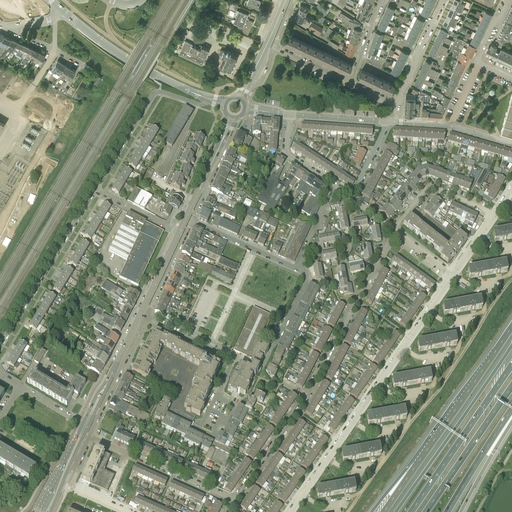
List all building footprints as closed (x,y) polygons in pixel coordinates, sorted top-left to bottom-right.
[(23,7),(28,0),(13,0),(16,3),(14,7),(0,0),(0,10),(10,15),(11,13),(16,16),(20,11),(18,10),(22,5),(23,7)] [(257,0),(247,0),(246,4),(257,8),(260,1),(257,0)] [(363,0),(361,5),(370,9),(372,3),(366,0),(363,0)] [(465,10),(466,6),(463,4),(464,0),(455,0),(454,4),(465,10)] [(413,11),(414,11),(417,5),(416,4),(412,2),(409,9),(413,11)] [(423,8),(430,11),(433,5),(426,2),(423,8)] [(228,8),(236,11),(238,6),(231,3),(228,8)] [(316,7),(311,4),(309,8),(309,9),(314,10),(322,14),(323,10),(316,7)] [(457,15),(459,12),(463,13),(465,10),(454,4),(450,12),(457,15)] [(297,12),(306,16),(309,9),(309,8),(304,6),(300,5),(297,12)] [(358,10),(367,15),(370,9),(361,5),(358,10)] [(386,11),(392,14),(395,9),(388,6),(386,11)] [(430,11),(423,8),(421,13),(428,16),(430,11)] [(367,15),(358,10),(355,16),(364,21),(367,15)] [(248,14),(239,11),(233,23),(238,25),(237,27),(241,29),(241,31),(248,34),(253,22),(246,19),(248,14)] [(383,16),(390,20),(392,14),(386,11),(383,16)] [(483,17),(490,20),(492,14),(485,11),(483,17)] [(306,16),(297,12),(294,19),(302,22),(305,24),(308,16),(306,16)] [(458,24),(459,21),(456,19),(457,15),(450,12),(447,19),(458,24)] [(349,34),(358,37),(362,26),(353,23),(354,21),(341,13),(337,18),(344,22),(342,24),(351,27),(349,34)] [(381,22),(387,25),(390,20),(383,16),(381,22)] [(414,23),(421,26),(424,21),(417,17),(414,23)] [(480,22),(487,25),(490,20),(483,17),(480,22)] [(444,27),(447,29),(450,30),(452,26),(456,28),(458,24),(447,19),(444,25),(445,25),(444,27)] [(511,22),(505,20),(501,29),(511,33),(511,22)] [(322,29),(322,28),(313,22),(309,28),(319,34),(322,29)] [(387,25),(381,22),(378,27),(385,30),(387,25)] [(478,27),(484,30),(487,25),(480,22),(478,27)] [(412,28),(419,32),(421,26),(414,23),(412,28)] [(475,33),(482,36),(484,30),(478,27),(475,33)] [(409,34),(416,37),(419,32),(412,28),(409,34)] [(440,29),(437,37),(437,38),(444,41),(450,44),(452,40),(445,37),(447,33),(449,33),(450,30),(447,29),(446,32),(442,29),(442,30),(440,29)] [(511,33),(501,29),(497,37),(505,40),(505,41),(511,44),(511,42),(511,33)] [(374,38),(381,41),(383,34),(376,31),(376,32),(374,38)] [(473,38),(479,41),(482,36),(475,33),(473,38)] [(349,41),(356,43),(358,37),(349,34),(347,38),(349,39),(349,41)] [(407,39),(409,40),(407,45),(411,47),(414,43),(416,37),(409,34),(407,39)] [(293,47),(299,50),(303,42),(287,35),(283,43),(290,46),(293,48),(293,47)] [(3,44),(0,48),(0,54),(11,39),(8,37),(4,36),(0,41),(0,44),(1,45),(2,44),(3,44)] [(472,56),(477,47),(470,43),(469,43),(457,37),(453,47),(472,56)] [(381,41),(374,38),(371,45),(378,48),(381,41)] [(437,38),(434,45),(447,51),(448,48),(442,45),(444,41),(437,38)] [(470,43),(477,47),(479,41),(473,38),(470,43)] [(5,54),(7,55),(8,54),(17,41),(11,39),(0,54),(3,56),(5,54)] [(500,51),(501,48),(504,42),(496,39),(494,45),(497,46),(496,49),(500,51)] [(337,50),(339,46),(329,40),(327,44),(332,46),(332,47),(337,50)] [(8,54),(7,55),(7,56),(8,54),(11,56),(15,50),(17,52),(23,44),(17,41),(8,54)] [(180,50),(178,54),(202,65),(205,58),(209,49),(210,46),(203,43),(202,46),(201,45),(199,44),(198,47),(185,41),(182,46),(180,45),(179,49),(180,50)] [(345,46),(354,49),(356,43),(349,41),(348,44),(346,43),(345,46)] [(309,55),(316,58),(319,50),(303,42),(299,50),(306,54),(309,55)] [(21,59),(22,57),(29,47),(23,44),(17,52),(15,56),(21,59)] [(496,58),(500,51),(496,49),(497,46),(494,45),(492,44),(490,47),(489,46),(485,53),(496,58)] [(354,49),(345,46),(343,46),(340,45),(339,48),(342,49),(341,49),(346,50),(345,53),(352,56),(354,49)] [(378,48),(371,45),(367,57),(371,59),(372,54),(376,55),(378,48)] [(443,54),(445,55),(447,51),(434,45),(430,53),(431,54),(433,55),(432,57),(435,58),(436,56),(438,52),(443,54)] [(25,65),(29,58),(34,50),(29,47),(22,57),(24,59),(21,63),(24,65),(25,65)] [(472,57),(472,56),(453,47),(451,50),(454,52),(452,56),(466,63),(470,56),(472,57)] [(496,58),(501,60),(506,50),(501,48),(500,51),(496,58)] [(219,67),(219,69),(225,72),(227,71),(227,70),(230,71),(237,57),(233,55),(233,54),(230,52),(230,51),(226,49),(226,50),(223,49),(223,50),(221,49),(220,50),(219,53),(219,54),(220,55),(220,56),(221,56),(220,57),(222,58),(221,60),(222,61),(219,67)] [(33,61),(34,61),(40,52),(34,50),(29,58),(32,60),(30,63),(32,64),(32,62),(33,61)] [(325,62),(332,65),(335,57),(319,50),(316,58),(322,61),(322,62),(325,63),(325,62)] [(399,56),(406,59),(408,54),(402,50),(399,56)] [(501,60),(505,62),(510,52),(506,50),(501,60)] [(40,52),(34,61),(36,63),(36,62),(39,64),(43,66),(46,61),(43,59),(45,55),(40,52)] [(397,61),(403,64),(406,59),(399,56),(397,61)] [(452,69),(462,73),(466,63),(452,56),(451,57),(449,61),(452,62),(455,63),(452,69)] [(338,69),(340,70),(341,70),(348,73),(352,65),(335,57),(332,65),(338,69)] [(50,79),(52,75),(61,62),(57,60),(50,71),(52,72),(48,78),(50,79)] [(423,68),(436,75),(437,71),(431,68),(433,63),(434,61),(431,60),(430,62),(428,61),(426,61),(423,68)] [(394,67),(401,70),(403,64),(397,61),(394,67)] [(65,65),(61,62),(52,75),(55,77),(57,78),(65,65)] [(61,78),(64,79),(70,68),(65,65),(57,78),(54,83),(51,87),(53,88),(56,84),(57,84),(59,80),(61,78)] [(401,70),(394,67),(391,72),(398,76),(401,70)] [(70,68),(64,79),(63,81),(59,86),(57,90),(65,94),(66,93),(71,96),(73,92),(68,89),(66,87),(66,86),(64,85),(66,82),(68,79),(70,80),(75,71),(70,68)] [(419,76),(425,79),(427,75),(434,78),(436,75),(423,68),(419,76)] [(459,80),(462,73),(452,69),(451,68),(449,71),(447,70),(447,71),(443,69),(441,72),(446,74),(459,80)] [(367,82),(374,85),(378,77),(361,70),(358,78),(365,81),(364,81),(367,83),(367,82)] [(448,82),(449,82),(456,86),(459,80),(446,74),(444,76),(447,77),(445,80),(448,82)] [(93,83),(97,86),(102,78),(98,75),(93,83)] [(428,85),(430,86),(432,82),(425,79),(419,76),(415,84),(417,85),(416,85),(420,87),(418,89),(421,91),(423,88),(422,87),(424,83),(428,85)] [(380,89),(382,90),(383,90),(390,93),(394,85),(378,77),(374,85),(381,89),(380,89)] [(453,91),(456,86),(449,82),(447,86),(444,84),(443,84),(445,80),(439,77),(437,81),(441,83),(440,85),(453,91)] [(451,97),(453,91),(440,85),(439,87),(442,89),(441,92),(451,97)] [(406,99),(420,100),(421,91),(418,89),(414,87),(411,93),(407,92),(406,99)] [(448,104),(451,97),(441,92),(433,88),(432,94),(431,96),(436,99),(448,104)] [(429,117),(430,107),(431,96),(430,95),(424,92),(421,91),(420,100),(420,107),(419,116),(429,117)] [(511,96),(502,131),(511,133),(511,96)] [(406,99),(405,106),(405,115),(419,116),(420,107),(420,100),(406,99)] [(439,107),(445,110),(448,104),(436,99),(433,104),(439,107)] [(184,107),(163,143),(172,148),(193,112),(184,107)] [(430,107),(429,117),(441,118),(445,110),(439,107),(438,109),(436,108),(430,107)] [(260,135),(260,132),(261,120),(254,119),(253,134),(260,135)] [(270,131),(271,129),(271,121),(261,120),(260,132),(264,133),(264,131),(270,131)] [(278,134),(278,129),(279,122),(278,121),(271,121),(271,129),(270,131),(270,133),(277,134),(278,134)] [(148,133),(155,137),(159,131),(152,127),(148,133)] [(246,153),(252,140),(246,136),(246,135),(246,136),(239,133),(239,132),(237,133),(231,146),(246,153)] [(145,138),(152,142),(155,137),(148,133),(145,138)] [(193,139),(202,143),(204,138),(195,134),(193,139)] [(447,142),(454,144),(456,136),(450,134),(447,142)] [(454,144),(461,146),(463,138),(456,136),(454,144)] [(142,144),(149,148),(152,142),(145,138),(142,144)] [(461,146),(468,147),(470,140),(463,138),(461,146)] [(190,145),(197,148),(199,149),(202,143),(193,139),(190,145)] [(468,147),(474,149),(477,142),(470,140),(468,147)] [(474,149),(481,151),(483,144),(477,142),(474,149)] [(292,148),(297,152),(301,146),(296,143),(292,148)] [(399,152),(396,151),(398,147),(390,143),(386,151),(397,156),(399,152)] [(139,149),(145,153),(149,148),(142,144),(139,149)] [(197,148),(190,145),(188,144),(185,150),(195,154),(197,148)] [(481,151),(488,153),(490,145),(483,144),(481,151)] [(488,153),(495,155),(497,147),(490,145),(488,153)] [(297,152),(302,155),(306,149),(301,146),(297,152)] [(495,155),(501,157),(503,149),(497,147),(495,155)] [(135,155),(142,159),(145,153),(139,149),(135,155)] [(302,155),(307,158),(311,153),(306,149),(302,155)] [(353,155),(363,159),(366,153),(359,149),(357,153),(354,152),(353,155)] [(501,157),(508,159),(510,151),(503,149),(501,157)] [(225,159),(239,165),(242,166),(243,164),(236,161),(237,158),(238,159),(239,157),(242,159),(244,156),(229,150),(225,159)] [(382,157),(389,161),(392,155),(385,152),(382,157)] [(183,159),(194,163),(194,161),(192,160),(193,156),(185,153),(183,159)] [(307,158),(312,162),(316,156),(311,153),(307,158)] [(279,169),(281,167),(285,160),(276,154),(269,164),(273,166),(274,165),(277,167),(279,169)] [(132,160),(139,164),(142,159),(135,155),(132,160)] [(363,159),(353,155),(351,158),(354,159),(352,163),(359,166),(363,159)] [(312,162),(317,165),(321,159),(316,156),(312,162)] [(379,163),(386,166),(389,161),(382,157),(379,163)] [(182,165),(189,167),(190,164),(193,165),(194,163),(183,159),(180,164),(182,165)] [(237,170),(239,165),(225,159),(223,164),(237,170)] [(317,165),(322,168),(325,162),(321,159),(317,165)] [(139,164),(132,160),(128,166),(135,170),(139,164)] [(322,168),(327,171),(330,166),(325,162),(322,168)] [(377,168),(383,172),(386,166),(379,163),(377,168)] [(240,172),(237,170),(223,164),(221,168),(230,173),(230,171),(239,175),(240,172)] [(179,170),(189,174),(191,168),(189,167),(182,165),(179,170)] [(292,182),(294,178),(300,170),(295,166),(289,175),(286,179),(288,180),(292,182)] [(327,171),(332,175),(335,169),(330,166),(327,171)] [(425,178),(429,177),(432,168),(427,166),(422,167),(425,178)] [(283,168),(281,167),(279,169),(277,167),(276,170),(278,171),(275,176),(272,174),(270,179),(267,178),(257,201),(266,205),(277,181),(283,168)] [(421,179),(425,178),(422,167),(417,169),(414,173),(421,179)] [(432,178),(435,179),(438,169),(434,167),(433,168),(432,168),(429,177),(430,177),(429,179),(432,180),(432,178)] [(504,175),(507,176),(510,170),(505,168),(505,167),(503,170),(503,169),(501,174),(504,175)] [(122,174),(128,178),(132,172),(125,168),(122,174)] [(219,173),(235,181),(237,178),(229,175),(229,174),(231,175),(232,175),(235,176),(236,175),(230,173),(221,168),(219,173)] [(374,173),(381,177),(383,172),(377,168),(374,173)] [(332,175),(337,178),(340,172),(335,169),(332,175)] [(177,176),(184,179),(186,180),(189,174),(179,170),(177,176)] [(297,180),(299,182),(303,177),(305,173),(300,170),(294,178),(292,182),(289,186),(292,187),(297,180)] [(475,186),(480,188),(489,172),(484,170),(475,186)] [(337,178),(341,181),(345,175),(340,172),(337,178)] [(238,182),(235,181),(219,173),(217,178),(225,182),(226,180),(233,183),(237,184),(238,182)] [(301,191),(301,192),(311,177),(305,173),(303,177),(299,182),(297,185),(299,186),(296,191),(299,193),(301,191)] [(371,179),(378,182),(381,177),(374,173),(371,179)] [(421,180),(421,179),(414,173),(413,173),(410,176),(418,182),(419,182),(420,183),(422,181),(421,180)] [(445,184),(447,185),(451,175),(446,173),(442,184),(444,185),(445,184)] [(118,179),(125,184),(128,178),(122,174),(118,179)] [(173,181),(184,185),(185,184),(182,183),(184,179),(177,176),(176,175),(173,181)] [(341,181),(346,185),(350,179),(345,175),(341,181)] [(407,180),(417,187),(418,186),(416,185),(418,182),(410,176),(407,180)] [(453,187),(455,187),(459,178),(455,176),(451,187),(453,188),(453,187)] [(495,181),(502,185),(505,179),(498,176),(495,181)] [(308,192),(311,188),(316,181),(311,177),(301,192),(304,194),(306,191),(308,192)] [(458,187),(460,188),(464,178),(459,177),(459,178),(455,187),(455,188),(457,189),(458,187)] [(214,184),(230,192),(232,188),(224,185),(225,182),(217,178),(214,184)] [(115,185),(122,189),(125,184),(118,179),(115,185)] [(292,182),(288,180),(288,182),(283,179),(281,183),(277,181),(266,205),(262,214),(269,217),(289,186),(292,182)] [(350,179),(346,185),(351,188),(355,182),(350,179)] [(368,184),(375,188),(378,182),(371,179),(368,184)] [(416,188),(417,187),(407,180),(406,181),(407,182),(405,184),(415,191),(416,190),(414,189),(415,188),(416,188)] [(468,180),(464,191),(466,192),(466,190),(469,191),(472,181),(468,180)] [(183,187),(184,185),(173,181),(171,187),(179,190),(181,186),(183,187)] [(316,196),(317,194),(318,192),(323,185),(316,181),(311,188),(308,192),(305,197),(307,198),(309,195),(308,195),(309,194),(310,194),(312,195),(313,194),(316,196)] [(493,187),(499,190),(502,185),(495,181),(493,187)] [(228,198),(230,192),(214,184),(211,190),(228,198)] [(365,190),(372,193),(375,188),(368,184),(365,190)] [(413,194),(415,191),(405,184),(403,187),(402,187),(401,187),(410,194),(411,193),(413,194)] [(122,189),(115,185),(112,191),(118,195),(122,189)] [(410,194),(401,187),(398,191),(407,197),(408,196),(409,197),(411,195),(410,194)] [(490,192),(496,195),(499,190),(493,187),(490,192)] [(135,189),(127,202),(144,210),(152,197),(135,189)] [(372,193),(365,190),(362,195),(369,199),(372,193)] [(488,191),(487,190),(486,193),(488,194),(487,197),(483,195),(481,199),(490,203),(492,200),(493,201),(496,195),(490,192),(488,191)] [(171,201),(180,205),(183,200),(174,196),(175,195),(173,195),(174,192),(172,191),(169,196),(172,198),(171,201)] [(405,200),(407,197),(398,191),(396,194),(405,202),(406,200),(405,200)] [(316,202),(320,196),(317,194),(316,196),(313,194),(312,195),(304,206),(301,211),(308,215),(309,212),(311,209),(313,207),(315,204),(316,202)] [(403,204),(405,202),(396,194),(393,198),(401,205),(402,203),(403,204)] [(431,200),(440,207),(443,203),(435,197),(433,199),(432,198),(431,200)] [(402,205),(401,205),(393,198),(392,199),(393,199),(390,203),(400,210),(402,208),(400,207),(402,205)] [(204,205),(214,210),(235,219),(237,213),(231,210),(207,199),(204,205)] [(177,211),(180,205),(171,201),(169,200),(168,203),(169,204),(168,206),(172,208),(177,211)] [(437,211),(440,207),(431,200),(429,201),(430,202),(429,204),(437,211)] [(339,210),(344,209),(348,208),(347,201),(338,203),(339,210)] [(101,209),(107,213),(111,207),(104,203),(101,209)] [(399,212),(400,210),(390,203),(388,206),(386,204),(386,205),(394,211),(396,213),(398,211),(399,212)] [(448,213),(453,215),(458,204),(456,203),(455,204),(453,203),(448,213)] [(172,208),(168,206),(163,204),(162,206),(165,208),(162,213),(168,216),(172,208)] [(435,214),(437,211),(429,204),(428,206),(427,205),(425,207),(435,214)] [(453,215),(457,217),(461,207),(459,206),(460,205),(458,204),(453,215)] [(216,217),(220,218),(221,216),(213,212),(214,210),(204,205),(202,210),(211,215),(216,217)] [(393,213),(394,211),(386,205),(383,208),(393,216),(394,214),(393,213)] [(432,218),(435,214),(425,207),(424,208),(425,209),(423,211),(432,218)] [(457,217),(461,219),(466,208),(464,207),(463,208),(461,207),(457,217)] [(262,214),(253,209),(250,208),(247,213),(246,216),(254,219),(253,220),(256,221),(256,220),(259,221),(262,214)] [(391,218),(393,216),(383,208),(380,212),(388,219),(390,217),(391,218)] [(461,219),(465,221),(469,211),(467,210),(468,209),(466,208),(461,219)] [(97,214),(104,218),(107,213),(101,209),(97,214)] [(338,217),(346,216),(344,209),(339,210),(337,210),(338,217)] [(211,215),(202,210),(198,218),(199,221),(207,224),(211,215)] [(465,221),(469,223),(474,212),(472,211),(471,212),(469,211),(465,221)] [(474,212),(469,223),(473,225),(478,215),(475,214),(476,213),(474,212)] [(128,213),(108,251),(127,261),(119,277),(138,286),(159,242),(158,242),(163,231),(145,222),(128,213)] [(94,220),(101,224),(104,218),(97,214),(94,220)] [(262,214),(259,221),(266,225),(270,217),(269,217),(262,214)] [(448,245),(440,239),(422,225),(416,220),(410,215),(403,224),(442,255),(440,257),(447,263),(466,239),(458,233),(448,245)] [(217,228),(218,227),(221,219),(220,218),(216,217),(212,226),(217,228)] [(279,222),(270,217),(266,225),(276,229),(279,222)] [(369,227),(371,224),(368,222),(367,222),(366,218),(359,220),(360,227),(367,226),(369,227)] [(91,225),(97,229),(101,224),(94,220),(91,225)] [(266,225),(259,221),(256,220),(256,221),(253,228),(263,232),(266,225)] [(284,243),(278,256),(286,260),(292,263),(294,262),(310,227),(304,224),(296,220),(285,243),(284,243)] [(354,229),(360,227),(359,220),(352,221),(354,229)] [(340,232),(342,234),(344,231),(344,230),(348,229),(347,222),(340,224),(341,231),(340,232)] [(371,235),(379,233),(378,226),(374,227),(374,226),(371,224),(369,227),(370,228),(371,235)] [(87,231),(94,235),(97,229),(91,225),(87,231)] [(248,240),(251,232),(252,229),(247,227),(246,229),(245,229),(241,237),(248,240)] [(205,236),(208,237),(209,235),(196,228),(193,229),(192,233),(204,238),(204,239),(205,236)] [(506,240),(511,238),(511,229),(493,232),(495,242),(503,240),(503,241),(504,241),(506,240)] [(94,235),(87,231),(84,236),(91,240),(94,235)] [(251,232),(248,240),(254,242),(257,235),(251,232)] [(332,235),(333,243),(340,241),(339,237),(340,237),(342,234),(340,232),(339,234),(332,235)] [(190,238),(205,245),(206,243),(206,242),(203,240),(204,238),(192,233),(192,234),(191,234),(190,235),(191,236),(190,238)] [(379,233),(371,235),(373,242),(381,240),(379,233)] [(264,237),(261,236),(260,238),(257,244),(263,247),(267,238),(264,237)] [(320,245),(327,244),(325,237),(318,238),(318,240),(320,245)] [(218,245),(216,250),(205,245),(190,238),(189,238),(187,243),(220,258),(225,248),(224,248),(222,246),(219,245),(218,245)] [(272,253),(278,256),(284,243),(278,240),(272,253)] [(320,249),(320,245),(318,240),(312,241),(313,250),(320,249)] [(79,247),(86,251),(90,246),(83,241),(79,247)] [(184,249),(192,253),(193,250),(216,261),(215,263),(236,272),(239,266),(220,258),(187,243),(184,249)] [(363,253),(371,252),(369,245),(362,246),(363,253)] [(76,253),(83,257),(86,251),(79,247),(76,253)] [(193,256),(191,255),(192,253),(184,249),(182,254),(190,258),(200,262),(203,264),(203,263),(205,259),(194,254),(193,256)] [(328,253),(329,260),(336,259),(335,251),(328,253)] [(364,262),(366,263),(368,260),(368,259),(372,259),(371,252),(363,253),(364,260),(365,260),(364,262)] [(72,258),(79,262),(83,257),(76,253),(72,258)] [(322,261),(329,260),(328,253),(321,254),(322,258),(321,258),(319,261),(321,263),(322,261)] [(189,261),(188,260),(190,258),(182,254),(181,257),(178,262),(190,268),(207,275),(207,276),(230,286),(231,286),(230,286),(232,282),(233,282),(232,282),(233,282),(232,282),(234,278),(234,277),(203,263),(203,264),(200,262),(198,267),(194,265),(194,266),(190,265),(190,266),(187,265),(189,261)] [(392,261),(397,265),(401,259),(396,256),(392,261)] [(79,262),(72,258),(69,264),(76,268),(79,262)] [(397,265),(402,269),(406,263),(401,259),(397,265)] [(314,273),(322,271),(320,264),(321,263),(319,261),(317,264),(317,265),(313,266),(314,273)] [(176,267),(185,272),(188,273),(190,268),(178,262),(176,267)] [(355,264),(357,272),(364,271),(363,267),(364,266),(366,263),(364,262),(362,263),(363,263),(355,264)] [(496,274),(498,274),(499,274),(499,273),(507,272),(505,262),(487,266),(488,275),(496,274)] [(405,274),(406,272),(411,266),(406,263),(402,269),(400,271),(405,274)] [(350,273),(357,272),(355,264),(349,266),(350,273)] [(406,272),(411,276),(416,270),(411,266),(406,272)] [(481,276),(488,275),(487,266),(468,269),(470,278),(478,277),(481,277),(481,276)] [(173,273),(184,278),(192,282),(194,278),(184,274),(185,272),(176,267),(173,273)] [(337,275),(345,274),(344,267),(336,268),(337,275)] [(63,273),(70,278),(73,272),(67,268),(63,273)] [(379,274),(386,277),(389,272),(382,269),(379,274)] [(416,279),(420,273),(416,270),(411,276),(416,279)] [(322,271),(314,273),(315,279),(323,278),(322,271)] [(60,279),(67,283),(70,278),(63,273),(60,279)] [(171,277),(186,285),(188,285),(188,283),(183,281),(184,278),(173,273),(171,277)] [(416,279),(421,283),(425,277),(420,273),(416,279)] [(339,282),(346,281),(345,274),(337,275),(339,282)] [(377,280),(383,283),(384,280),(386,278),(386,277),(379,274),(377,280)] [(185,287),(186,285),(171,277),(169,282),(179,287),(180,285),(185,287)] [(421,283),(426,286),(430,281),(425,277),(421,283)] [(57,284),(63,289),(67,283),(60,279),(57,284)] [(105,293),(104,294),(117,302),(125,306),(132,310),(137,300),(125,294),(118,289),(103,280),(99,285),(103,287),(101,291),(105,293)] [(374,285),(380,288),(383,283),(377,280),(374,285)] [(342,289),(348,287),(346,281),(339,282),(340,289),(342,289)] [(430,281),(426,286),(431,290),(435,284),(430,281)] [(169,283),(166,288),(180,294),(181,291),(178,290),(179,287),(169,282),(169,283)] [(63,289),(57,284),(53,290),(60,294),(63,289)] [(308,289),(317,293),(320,288),(310,284),(308,289)] [(371,290),(377,294),(380,288),(374,285),(371,290)] [(348,287),(342,289),(343,296),(353,294),(351,287),(348,287)] [(128,288),(126,294),(137,300),(139,295),(139,294),(135,292),(128,288)] [(181,297),(182,295),(166,288),(164,292),(172,296),(173,294),(181,297)] [(315,298),(317,293),(308,289),(305,293),(315,298)] [(368,296),(374,299),(376,296),(377,294),(371,290),(368,296)] [(162,296),(162,297),(178,305),(179,303),(174,300),(175,298),(175,297),(172,296),(164,292),(162,296)] [(46,299),(53,303),(56,298),(49,293),(46,299)] [(312,303),(315,298),(305,293),(303,298),(312,303)] [(417,299),(423,303),(426,298),(420,293),(417,299)] [(373,302),(374,299),(368,296),(365,301),(372,305),(373,302)] [(162,297),(159,302),(170,308),(172,305),(176,307),(178,305),(162,297)] [(300,303),(310,308),(312,303),(303,298),(300,303)] [(42,305),(49,309),(53,303),(46,299),(42,305)] [(413,304),(419,308),(423,303),(417,299),(413,304)] [(471,311),(473,310),(474,310),(482,308),(480,299),(461,302),(463,312),(471,310),(471,311)] [(159,302),(157,307),(170,314),(173,315),(174,312),(169,310),(170,308),(159,302)] [(455,313),(463,312),(461,302),(443,306),(444,315),(452,314),(456,314),(455,313)] [(310,308),(300,303),(298,307),(307,312),(310,308)] [(336,308),(342,312),(345,306),(339,303),(336,308)] [(410,309),(416,313),(419,308),(413,304),(410,309)] [(39,310),(46,314),(49,309),(42,305),(39,310)] [(121,314),(128,317),(132,310),(125,306),(121,314)] [(94,312),(100,316),(103,311),(98,307),(94,312)] [(157,307),(155,312),(155,313),(157,314),(157,313),(160,315),(161,316),(166,318),(167,315),(172,317),(172,316),(173,315),(170,314),(157,307)] [(252,360),(259,346),(272,316),(253,307),(245,325),(233,351),(252,360)] [(305,317),(307,312),(298,307),(295,313),(305,317)] [(333,313),(339,317),(342,312),(336,308),(333,313)] [(406,314),(412,318),(416,313),(410,309),(406,314)] [(36,316),(43,320),(46,314),(39,310),(36,316)] [(358,315),(364,318),(367,313),(361,310),(358,315)] [(303,322),(305,317),(295,313),(293,317),(303,322)] [(330,319),(336,322),(339,317),(333,313),(330,319)] [(124,326),(124,325),(113,319),(104,314),(102,318),(104,319),(102,323),(113,329),(114,329),(120,332),(124,326)] [(113,319),(124,325),(128,317),(121,314),(119,318),(114,316),(113,319)] [(403,319),(409,323),(412,318),(406,314),(403,319)] [(355,320),(362,324),(364,318),(358,315),(355,320)] [(32,321),(39,325),(43,320),(36,316),(32,321)] [(302,322),(303,322),(293,317),(292,317),(290,322),(300,327),(302,322)] [(336,322),(330,319),(327,324),(333,328),(336,322)] [(409,323),(403,319),(399,324),(400,324),(398,326),(403,330),(405,328),(409,323)] [(352,326),(359,329),(362,324),(355,320),(352,326)] [(39,325),(32,321),(29,327),(36,331),(39,325)] [(297,332),(300,327),(290,322),(288,327),(297,332)] [(349,331),(356,335),(359,329),(352,326),(349,331)] [(295,336),(297,332),(288,327),(285,332),(295,336)] [(323,333),(329,337),(332,331),(325,328),(323,333)] [(150,373),(149,372),(153,364),(152,364),(153,362),(155,363),(160,354),(159,354),(163,345),(164,346),(173,350),(173,352),(187,359),(187,360),(203,368),(202,370),(201,370),(192,387),(193,387),(191,390),(192,390),(184,407),(187,408),(186,411),(190,413),(191,412),(200,416),(204,407),(202,406),(203,404),(208,396),(207,396),(212,387),(209,386),(210,384),(211,385),(219,367),(213,364),(212,365),(211,364),(212,360),(208,358),(193,351),(193,350),(179,343),(180,342),(168,336),(169,336),(165,334),(155,329),(151,338),(149,337),(145,346),(143,345),(142,347),(143,348),(134,364),(132,366),(133,367),(131,371),(137,374),(148,379),(150,373)] [(104,336),(103,337),(106,340),(115,346),(119,339),(110,333),(107,331),(104,335),(104,336)] [(295,337),(295,336),(285,332),(285,331),(282,336),(292,341),(294,336),(295,337)] [(347,337),(353,340),(356,335),(349,331),(347,337)] [(390,337),(396,341),(400,336),(394,332),(390,337)] [(320,339),(326,342),(329,337),(323,333),(320,339)] [(446,347),(447,347),(449,347),(449,346),(457,345),(455,335),(436,339),(438,348),(446,347)] [(102,347),(112,353),(114,349),(115,347),(98,336),(96,339),(104,344),(102,347)] [(290,346),(292,341),(282,336),(280,341),(290,346)] [(353,340),(347,337),(344,342),(350,345),(353,340)] [(393,346),(396,341),(390,337),(387,341),(393,346)] [(317,344),(323,347),(326,342),(320,339),(317,344)] [(430,350),(438,348),(436,339),(417,342),(419,352),(427,350),(427,351),(430,350)] [(17,347),(24,351),(27,345),(20,341),(17,347)] [(110,356),(112,353),(102,347),(93,341),(92,343),(101,349),(101,350),(110,356)] [(279,347),(285,350),(287,351),(290,346),(280,341),(278,346),(279,347)] [(384,346),(389,351),(393,346),(387,341),(384,346)] [(110,356),(101,350),(101,352),(100,351),(96,348),(96,347),(90,344),(88,346),(108,359),(110,356)] [(252,377),(251,376),(252,374),(255,376),(259,367),(258,366),(262,357),(261,357),(262,355),(264,356),(269,347),(262,344),(261,347),(259,346),(252,360),(248,367),(240,364),(236,372),(237,373),(236,375),(234,374),(229,383),(230,383),(227,389),(236,394),(237,391),(245,395),(249,386),(248,385),(252,377)] [(323,347),(317,344),(314,350),(320,353),(323,347)] [(339,351),(346,354),(349,349),(342,345),(339,351)] [(96,362),(104,367),(108,359),(88,346),(85,351),(97,359),(96,362)] [(380,351),(386,356),(389,351),(384,346),(380,351)] [(13,352),(20,357),(24,351),(17,347),(13,352)] [(274,357),(270,366),(269,368),(269,367),(265,374),(270,376),(270,377),(274,379),(277,372),(276,372),(277,369),(281,361),(280,360),(285,350),(279,347),(274,355),(275,356),(274,357)] [(34,362),(38,364),(46,352),(42,350),(34,362)] [(337,356),(343,359),(346,354),(339,351),(337,356)] [(377,357),(382,361),(386,356),(380,351),(377,357)] [(10,358),(17,362),(20,357),(13,352),(10,358)] [(310,358),(316,362),(319,356),(313,353),(310,358)] [(334,361),(340,365),(343,359),(337,356),(334,361)] [(382,361),(377,357),(373,362),(379,366),(382,361)] [(17,362),(10,358),(7,363),(14,368),(17,362)] [(99,375),(104,367),(96,362),(92,358),(90,361),(91,362),(87,367),(90,370),(99,375)] [(307,364),(313,367),(316,362),(310,358),(307,364)] [(331,367),(337,370),(340,365),(334,361),(331,367)] [(304,369),(310,372),(313,367),(307,364),(304,369)] [(368,370),(373,374),(377,369),(371,365),(368,370)] [(328,372),(334,376),(337,370),(331,367),(328,372)] [(301,374),(307,378),(310,372),(304,369),(301,374)] [(364,375),(370,379),(373,374),(368,370),(364,375)] [(67,393),(66,393),(36,375),(37,374),(33,371),(32,374),(32,375),(27,383),(28,383),(33,386),(34,387),(35,387),(40,390),(39,390),(40,391),(41,391),(46,394),(48,395),(53,398),(52,398),(54,399),(59,401),(59,402),(60,403),(61,402),(66,405),(65,406),(67,406),(74,394),(78,396),(85,383),(76,377),(67,393)] [(334,376),(328,372),(325,378),(332,381),(334,376)] [(421,384),(422,384),(424,384),(423,383),(431,382),(430,372),(411,376),(413,385),(420,384),(421,384)] [(141,388),(143,389),(144,386),(132,381),(133,378),(125,374),(122,379),(141,388)] [(298,380),(305,383),(307,378),(301,374),(298,380)] [(361,380),(367,384),(370,379),(364,375),(361,380)] [(405,386),(413,385),(411,376),(392,379),(394,388),(402,387),(403,387),(405,387),(405,386)] [(122,379),(120,384),(128,388),(129,388),(130,386),(137,389),(136,390),(140,391),(141,388),(122,379)] [(305,383),(298,380),(296,385),(302,389),(305,383)] [(357,385),(363,389),(367,384),(361,380),(357,385)] [(320,386),(326,390),(330,384),(323,381),(320,386)] [(120,384),(118,389),(135,397),(136,395),(131,393),(132,392),(128,390),(129,388),(128,388),(120,384)] [(354,390),(360,394),(363,389),(357,385),(354,390)] [(317,391),(323,395),(326,390),(320,386),(317,391)] [(133,399),(135,397),(118,389),(116,393),(124,397),(125,395),(133,399)] [(360,394),(354,390),(350,395),(356,399),(360,394)] [(314,397),(320,400),(323,395),(317,391),(314,397)] [(119,401),(122,402),(123,400),(130,403),(132,401),(124,397),(116,393),(113,398),(119,401)] [(253,399),(257,401),(262,404),(265,397),(260,394),(256,393),(253,399)] [(288,398),(293,402),(297,397),(291,393),(288,398)] [(245,408),(248,410),(251,411),(257,401),(253,399),(249,397),(248,399),(249,400),(245,408)] [(311,402),(317,406),(320,400),(314,397),(311,402)] [(113,398),(110,405),(115,408),(119,401),(113,398)] [(284,403),(290,407),(293,402),(288,398),(284,403)] [(345,403),(351,407),(354,402),(348,398),(345,403)] [(167,413),(172,404),(170,403),(171,402),(164,399),(162,403),(163,403),(162,405),(161,405),(159,409),(158,409),(154,418),(160,421),(161,419),(163,420),(167,413)] [(108,409),(114,412),(122,415),(124,416),(123,416),(144,426),(149,415),(122,402),(119,401),(115,408),(110,405),(108,409)] [(308,407),(314,411),(317,406),(311,402),(308,407)] [(281,408),(286,412),(290,407),(284,403),(281,408)] [(347,412),(351,407),(345,403),(341,408),(347,412)] [(246,415),(248,410),(245,408),(239,405),(236,410),(246,415)] [(314,411),(308,407),(305,413),(311,416),(314,411)] [(277,413),(283,417),(286,412),(281,408),(277,413)] [(338,413),(344,417),(347,412),(341,408),(338,413)] [(395,421),(397,420),(398,420),(406,418),(404,409),(386,412),(387,422),(395,420),(395,421)] [(244,420),(246,415),(236,410),(234,415),(244,420)] [(380,423),(387,422),(386,412),(367,416),(369,425),(377,424),(380,424),(380,423)] [(161,424),(166,427),(172,415),(167,413),(163,420),(161,424)] [(274,418),(279,422),(283,417),(277,413),(274,418)] [(334,418),(340,422),(344,417),(338,413),(334,418)] [(166,427),(171,429),(176,418),(172,415),(166,427)] [(232,420),(239,424),(241,425),(244,420),(234,415),(232,420)] [(175,433),(176,432),(181,420),(176,418),(171,429),(175,431),(174,432),(175,433)] [(279,422),(274,418),(270,423),(276,427),(279,422)] [(331,423),(337,427),(340,422),(334,418),(331,423)] [(237,428),(239,424),(232,420),(230,419),(227,424),(237,428)] [(176,432),(180,434),(186,422),(181,420),(176,432)] [(296,425),(302,430),(306,425),(300,420),(296,425)] [(185,436),(189,430),(191,425),(186,422),(180,434),(185,436)] [(337,427),(331,423),(327,428),(333,432),(337,427)] [(225,429),(235,433),(237,428),(227,424),(225,429)] [(299,435),(302,430),(296,425),(293,430),(299,435)] [(265,431),(271,435),(274,430),(268,426),(265,431)] [(223,433),(229,437),(232,438),(235,433),(225,429),(223,433)] [(184,439),(189,442),(194,432),(189,430),(185,436),(184,439)] [(289,435),(295,440),(299,435),(293,430),(289,435)] [(114,439),(120,442),(124,434),(118,431),(114,439)] [(267,440),(271,435),(265,431),(261,436),(267,440)] [(189,442),(194,444),(198,434),(194,432),(189,442)] [(227,441),(229,437),(223,433),(219,432),(217,437),(227,441)] [(120,442),(126,444),(129,436),(124,434),(120,442)] [(199,447),(199,446),(203,437),(198,434),(194,444),(199,447)] [(286,440),(292,445),(295,440),(289,435),(286,440)] [(129,436),(126,444),(131,447),(135,438),(129,436)] [(199,446),(204,448),(209,438),(204,436),(203,437),(199,446)] [(258,441),(264,445),(267,440),(261,436),(258,441)] [(318,441),(324,445),(328,440),(327,439),(322,436),(318,441)] [(227,441),(217,437),(215,442),(218,443),(220,444),(223,445),(224,446),(227,441)] [(209,438),(204,448),(208,450),(209,451),(210,448),(214,441),(209,438)] [(282,445),(288,450),(292,445),(286,440),(282,445)] [(254,446),(260,450),(264,445),(258,441),(254,446)] [(321,450),(324,445),(318,441),(315,446),(321,450)] [(135,449),(141,451),(145,442),(144,442),(143,443),(139,442),(135,449)] [(141,451),(146,454),(150,447),(151,445),(145,442),(141,451)] [(36,468),(22,459),(0,445),(0,461),(29,479),(36,468)] [(288,450),(282,445),(279,451),(285,455),(288,450)] [(146,454),(152,456),(156,447),(153,446),(152,448),(150,447),(146,454)] [(251,451),(257,455),(260,450),(254,446),(251,451)] [(311,451),(318,455),(321,450),(315,446),(311,451)] [(370,457),(372,457),(373,457),(373,456),(381,455),(379,446),(360,449),(362,458),(370,457)] [(152,456),(158,459),(161,451),(162,450),(156,447),(152,456)] [(114,476),(103,471),(110,456),(95,449),(81,480),(107,492),(114,476)] [(354,460),(362,458),(360,449),(342,452),(343,462),(351,460),(352,461),(353,461),(355,460),(354,460)] [(158,459),(163,461),(166,454),(161,451),(158,459)] [(257,455),(251,451),(247,456),(253,460),(257,455)] [(308,456),(314,460),(318,455),(311,451),(308,456)] [(163,461),(169,464),(172,456),(166,454),(163,461)] [(273,459),(279,463),(283,458),(277,454),(273,459)] [(169,464),(174,466),(177,459),(172,456),(169,464)] [(305,461),(311,465),(314,460),(308,456),(305,461)] [(177,459),(174,466),(180,469),(183,461),(177,459)] [(242,464),(248,468),(251,463),(246,459),(242,464)] [(270,464),(276,468),(279,463),(273,459),(270,464)] [(311,465),(305,461),(301,466),(307,470),(311,465)] [(184,470),(190,473),(195,463),(192,462),(190,465),(187,463),(184,470)] [(190,473),(197,476),(200,469),(197,467),(198,465),(195,463),(190,473)] [(239,469),(244,473),(248,468),(242,464),(239,469)] [(272,473),(276,468),(270,464),(266,469),(272,473)] [(136,476),(137,475),(140,468),(135,466),(131,474),(136,476)] [(137,475),(143,477),(146,471),(140,468),(137,475)] [(197,476),(204,479),(208,469),(205,468),(204,471),(200,469),(197,476)] [(208,469),(204,479),(210,482),(214,475),(210,473),(211,471),(208,469)] [(235,474),(241,478),(244,473),(239,469),(235,474)] [(269,478),(272,473),(266,469),(263,474),(269,478)] [(296,474),(302,478),(305,473),(299,469),(296,474)] [(143,477),(148,479),(151,473),(146,471),(143,477)] [(148,479),(154,482),(156,475),(151,473),(148,479)] [(232,479),(237,483),(241,478),(235,474),(232,479)] [(260,479),(266,483),(269,478),(263,474),(260,479)] [(298,483),(302,478),(296,474),(292,479),(298,483)] [(154,482),(159,484),(162,478),(156,475),(154,482)] [(162,478),(159,484),(164,487),(167,480),(162,478)] [(228,484),(234,488),(237,483),(232,479),(228,484)] [(266,483),(260,479),(256,484),(262,488),(266,483)] [(289,484),(295,488),(298,483),(292,479),(289,484)] [(168,488),(174,491),(177,484),(171,482),(168,488)] [(345,494),(346,494),(348,493),(356,492),(354,482),(335,485),(337,495),(345,493),(345,494)] [(174,491),(179,493),(182,487),(177,484),(174,491)] [(234,488),(228,484),(225,489),(230,493),(234,488)] [(285,489),(291,493),(295,488),(289,484),(285,489)] [(329,496),(337,495),(335,485),(316,489),(318,498),(326,497),(328,497),(329,497),(329,496)] [(179,493),(185,496),(188,489),(182,487),(179,493)] [(251,492),(257,496),(260,491),(254,487),(251,492)] [(185,496),(190,498),(193,492),(188,489),(185,496)] [(282,494),(288,498),(291,493),(285,489),(282,494)] [(190,498),(195,501),(198,494),(193,492),(190,498)] [(253,501),(257,496),(251,492),(247,497),(253,501)] [(198,494),(195,501),(201,503),(204,496),(198,494)] [(288,498),(282,494),(278,499),(284,503),(288,498)] [(134,504),(140,506),(143,499),(137,497),(134,504)] [(244,502),(250,506),(253,501),(247,497),(244,502)] [(140,506),(145,508),(148,502),(143,499),(140,506)] [(145,508),(150,511),(153,504),(148,502),(145,508)] [(213,507),(219,510),(222,505),(215,502),(213,507)] [(250,506),(244,502),(240,507),(246,511),(250,506)] [(273,507),(279,511),(282,506),(276,502),(273,507)]
